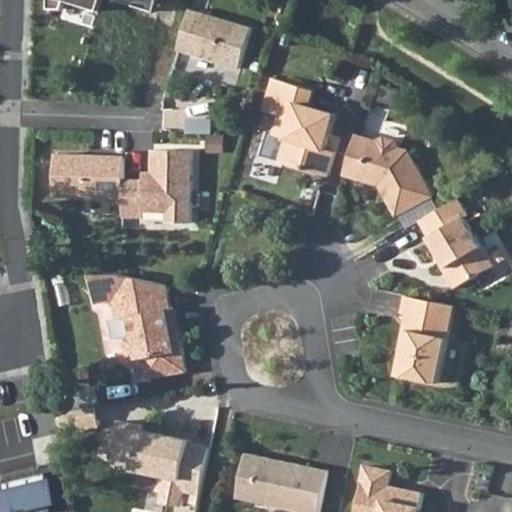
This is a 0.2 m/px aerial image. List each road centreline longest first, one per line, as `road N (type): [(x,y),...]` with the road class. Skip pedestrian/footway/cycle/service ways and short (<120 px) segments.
road 1 (residential): [(325,370),(311,303),(291,292),(242,302),(227,332),(240,388),(326,407)]
road 2 (residential): [(326,407),(511,446)]
road 3 (residential): [(25,297),(5,175),(5,115)]
road 4 (residential): [(46,450),(25,297)]
road 5 (residential): [(5,115),(142,120)]
